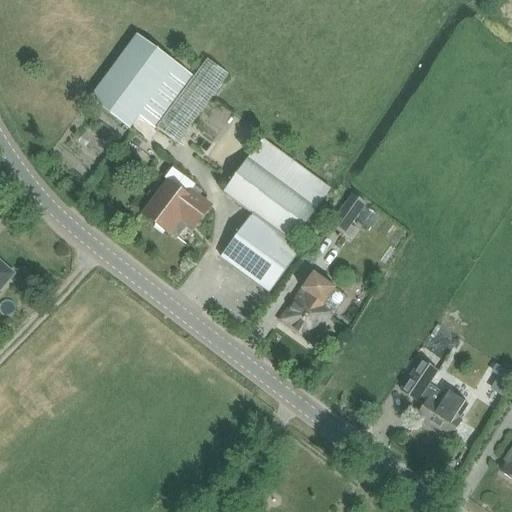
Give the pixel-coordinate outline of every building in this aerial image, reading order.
[(195,78),(137,36),(89,101),(128,130),(139,116),(157,129),(195,78)] [(196,86),(207,95),(222,77),(211,68),(196,86)] [(263,141),(236,177),(223,194),(253,217),(221,259),(269,294),(300,251),(292,245),(331,190),(263,141)] [(196,202),(182,191),(169,181),(141,216),(169,237),(196,202)] [(365,205),(352,195),(330,226),(343,236),(365,205)] [(0,309),(0,292),(15,276),(0,263),(0,317),(4,313),(0,309)] [(306,293),(303,290),(280,322),(311,345),(333,315),(323,307),(334,290),(314,274),(305,287),(306,288),(307,286),(309,288),(306,293)] [(430,386),(438,373),(421,361),(400,393),(417,404),(421,399),(426,402),(416,418),(450,442),(463,423),(460,420),(469,407),(446,391),(443,395),(430,386)] [(509,461),(500,474),(511,482),(511,454),(508,460),(509,461)]
